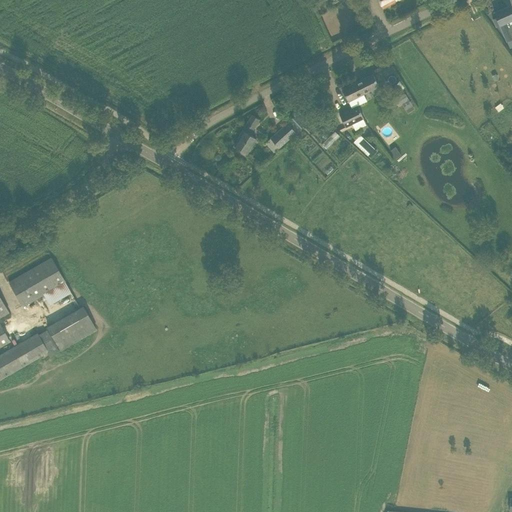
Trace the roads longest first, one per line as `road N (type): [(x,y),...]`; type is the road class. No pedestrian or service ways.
road 1 (tertiary): [(511,364),(165,162)]
road 2 (unclassified): [(165,162),(215,119),(451,0)]
road 3 (unclassified): [(0,239),(77,194),(121,137)]
road 4 (tertiary): [(0,67),(121,137)]
